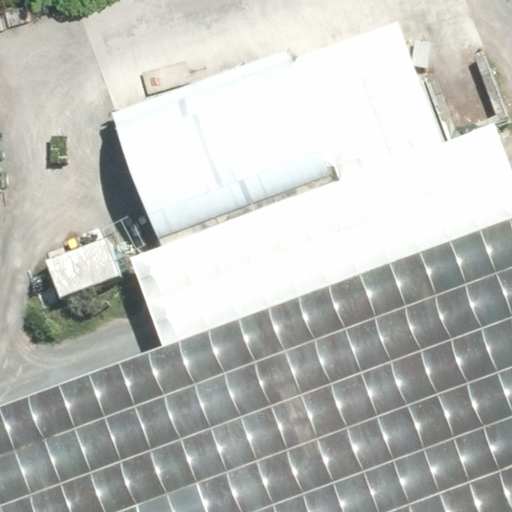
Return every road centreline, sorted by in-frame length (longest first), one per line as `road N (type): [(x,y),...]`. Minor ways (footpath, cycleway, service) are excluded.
road 1 (track): [(511,172),(467,209),(372,250),(0,386)]
road 2 (track): [(0,386),(24,188),(23,82),(0,60)]
